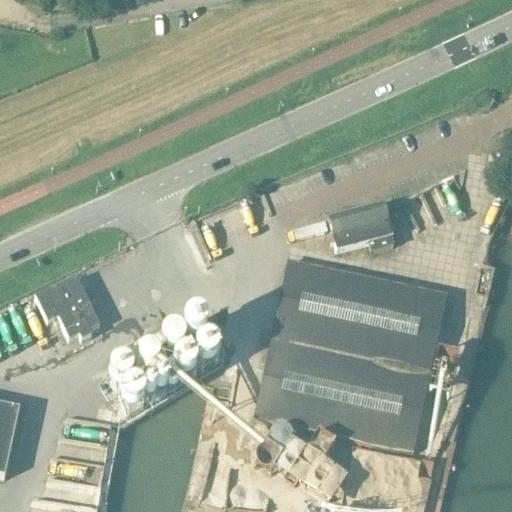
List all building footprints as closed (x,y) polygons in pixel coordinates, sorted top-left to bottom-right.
[(509,173),(499,154),(488,160),(497,179),(509,173)] [(391,251),(381,212),(326,226),(331,245),(332,244),(334,254),(334,255),(334,257),(367,248),(369,257),(391,251)] [(410,458),(444,301),(286,267),(252,424),(312,437),(410,458)] [(98,332),(75,283),(33,303),(46,330),(56,325),(67,347),(78,342),(80,346),(90,341),(88,337),(98,332)] [(183,392),(225,365),(197,322),(106,381),(122,406),(134,398),(140,407),(177,383),(183,392)] [(0,411),(0,482),(3,484),(18,415),(0,411)]
